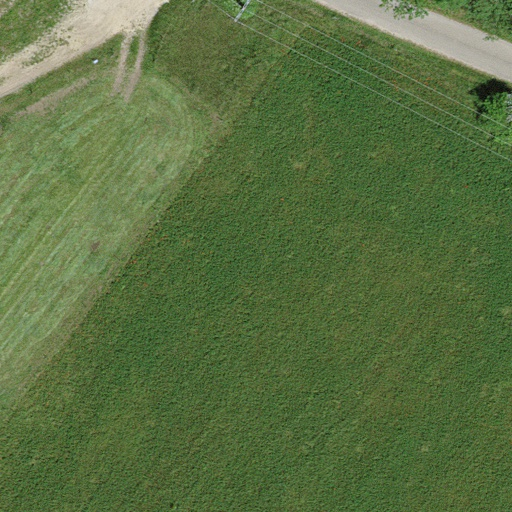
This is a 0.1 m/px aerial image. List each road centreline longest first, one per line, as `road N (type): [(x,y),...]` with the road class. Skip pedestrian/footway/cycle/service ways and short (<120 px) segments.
road 1 (track): [(115,0),(0,92)]
road 2 (unclassified): [(511,49),(394,0)]
